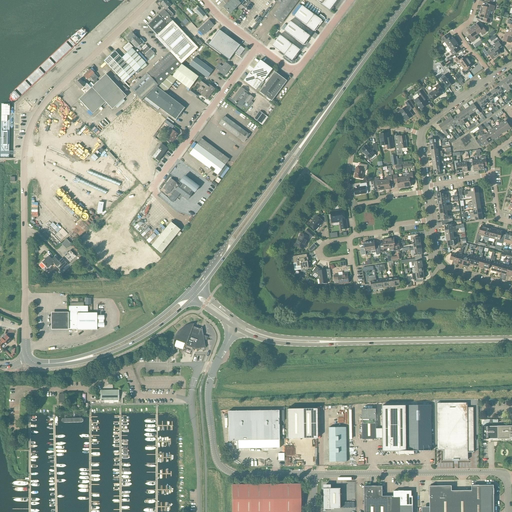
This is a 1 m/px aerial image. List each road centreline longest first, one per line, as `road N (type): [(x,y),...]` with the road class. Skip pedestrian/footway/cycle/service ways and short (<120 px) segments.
road 1 (unclassified): [(28,357),(22,138),(38,106),(153,0)]
road 2 (unclassified): [(177,216),(152,188),(257,46)]
road 3 (residential): [(425,192),(354,206),(346,181),(356,145),(381,126),(419,134)]
road 4 (unclassified): [(313,474),(241,474),(217,461),(207,401),(214,367)]
road 5 (unclassified): [(506,477),(313,474)]
road 6 (tertiary): [(301,144),(407,0)]
road 7 (secondary): [(511,339),(334,341)]
road 8 (tertiary): [(301,144),(220,257)]
road 9 (tertiary): [(220,257),(301,144)]
road 10 (secondary): [(72,361),(128,344),(172,317),(188,295)]
road 11 (unclassified): [(257,46),(295,71),(350,0)]
road 12 (secondary): [(188,295),(143,328),(72,361)]
road 13 (residential): [(511,290),(447,271),(434,253),(430,220)]
